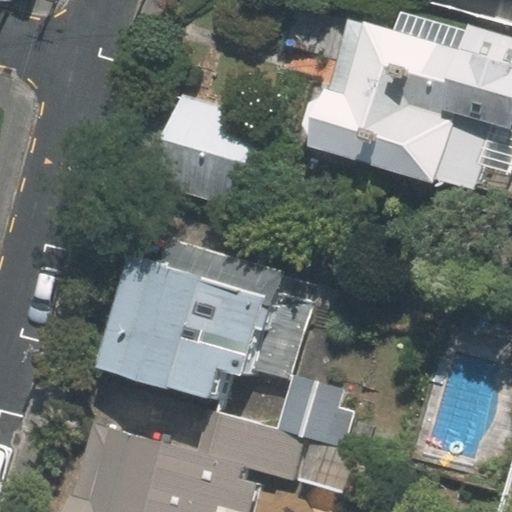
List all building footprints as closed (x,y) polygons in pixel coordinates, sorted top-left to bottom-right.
[(370,16),(335,143),(495,187),(511,124),(511,36),(480,28),(476,45),(370,16)] [(280,117),(198,95),(174,181),(256,203),(280,117)] [(153,259),(124,364),(248,398),(257,366),(274,371),(294,298),(153,259)] [(310,371),(294,420),(358,441),(368,410),(357,406),(363,389),(310,371)] [(262,511),(274,471),(306,479),(317,438),(232,415),(222,450),(114,421),(89,511),(262,511)] [(323,437),(312,477),(359,490),(370,450),(323,437)]
